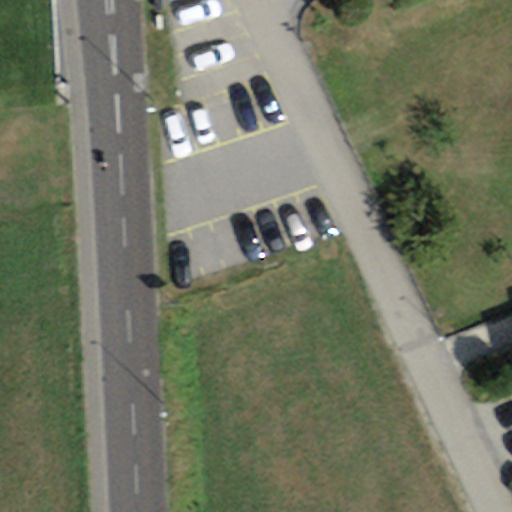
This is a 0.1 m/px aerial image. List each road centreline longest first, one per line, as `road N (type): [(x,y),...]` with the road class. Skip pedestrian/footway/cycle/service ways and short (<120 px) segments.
road 1 (residential): [(493,511),(252,0)]
road 2 (secondary): [(133,511),(102,0)]
